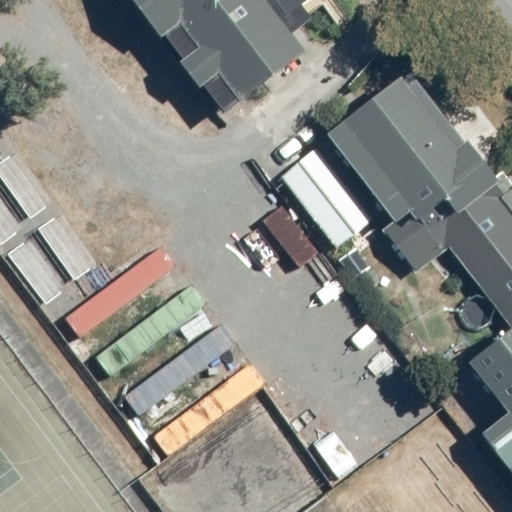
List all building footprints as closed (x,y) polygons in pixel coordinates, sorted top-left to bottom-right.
[(122,0),(220,131),(314,62),(301,44),(360,0),(122,0)] [(511,142),(426,34),(291,140),(370,240),(410,209),(450,260),(493,227),(511,251),(511,142)] [(320,252),(281,204),(257,223),(296,272),(320,252)] [(511,276),(509,272),(473,300),(511,348),(511,276)] [(511,369),(480,395),(511,435),(511,369)]
